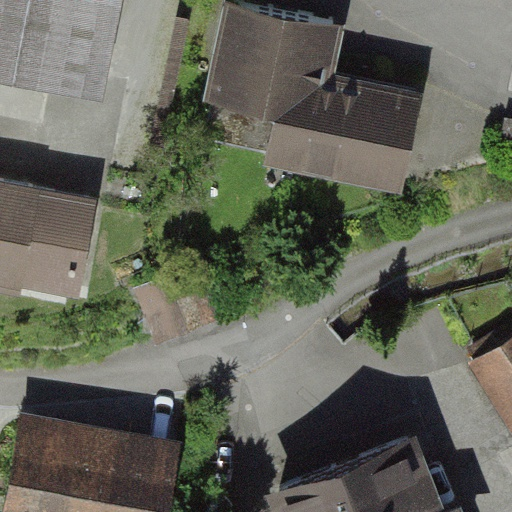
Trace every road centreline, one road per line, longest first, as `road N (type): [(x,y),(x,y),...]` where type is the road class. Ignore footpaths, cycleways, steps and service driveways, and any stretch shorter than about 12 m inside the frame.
road 1 (residential): [(243,354),(399,259),(511,220)]
road 2 (residential): [(0,389),(31,392),(243,354)]
road 3 (residential): [(252,511),(243,354)]
